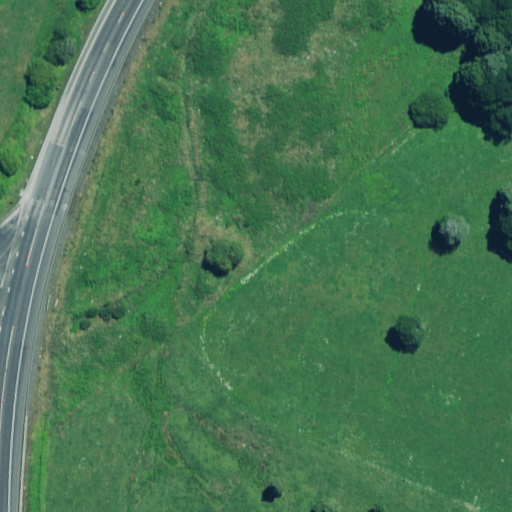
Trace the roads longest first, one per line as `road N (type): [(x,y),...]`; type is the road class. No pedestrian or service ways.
road 1 (trunk): [(16,291),(59,156),(129,0)]
road 2 (trunk): [(0,423),(16,291)]
